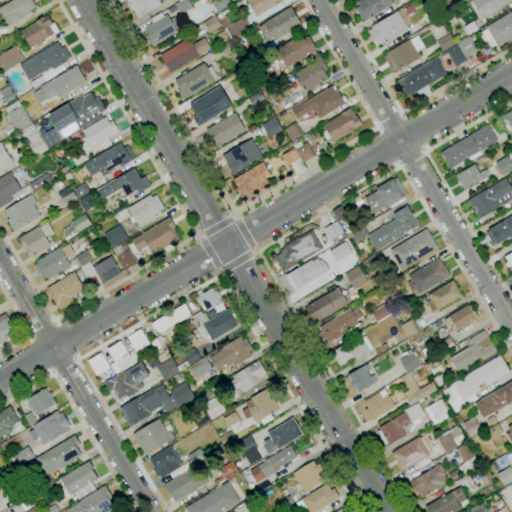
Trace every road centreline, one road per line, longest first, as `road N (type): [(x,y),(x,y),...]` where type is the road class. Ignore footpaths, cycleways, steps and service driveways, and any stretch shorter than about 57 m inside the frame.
road 1 (residential): [(0,381),(511,75)]
road 2 (residential): [(386,511),(84,0)]
road 3 (residential): [(511,324),(319,0)]
road 4 (residential): [(152,511),(0,253)]
